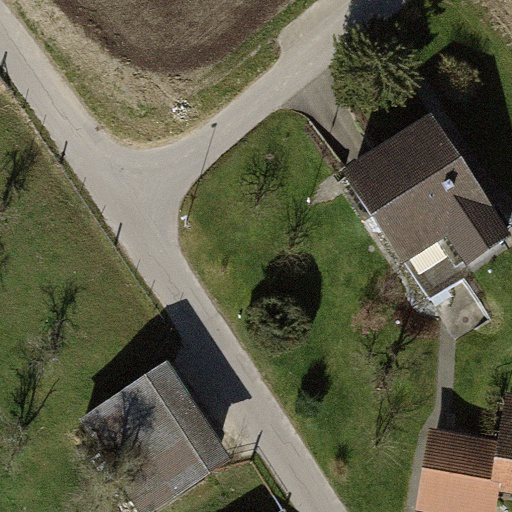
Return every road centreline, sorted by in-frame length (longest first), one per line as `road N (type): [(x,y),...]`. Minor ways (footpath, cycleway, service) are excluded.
road 1 (unclassified): [(308,511),(120,201)]
road 2 (unclassified): [(120,201),(372,0)]
road 3 (unclassified): [(120,201),(0,32)]
